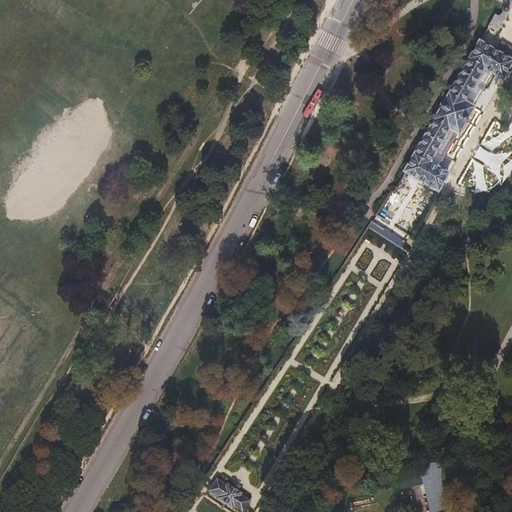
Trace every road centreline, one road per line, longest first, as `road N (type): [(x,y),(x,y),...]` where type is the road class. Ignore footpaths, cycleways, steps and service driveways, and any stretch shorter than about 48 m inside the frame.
road 1 (unknown): [(296,0),(252,85),(174,191),(0,505)]
road 2 (tertiary): [(353,0),(76,511)]
road 3 (track): [(475,0),(470,35),(366,210)]
